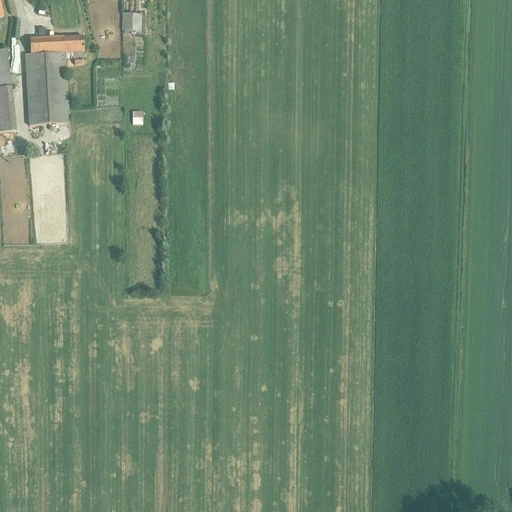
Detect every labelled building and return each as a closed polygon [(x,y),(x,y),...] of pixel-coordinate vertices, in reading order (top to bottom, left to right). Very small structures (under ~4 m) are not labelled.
[(140,35),(141,16),(123,16),(122,34),(140,35)] [(31,57),(24,57),(29,127),(70,125),(66,60),(74,60),(75,67),(83,66),(83,54),(84,54),(83,37),(46,39),(46,29),(38,29),(39,40),(30,40),(31,57)] [(0,89),(12,88),(17,88),(16,76),(10,77),(7,51),(0,51),(0,89)] [(12,88),(0,89),(0,134),(16,133),(12,88)] [(133,128),(144,128),(144,113),(133,113),(133,128)]
